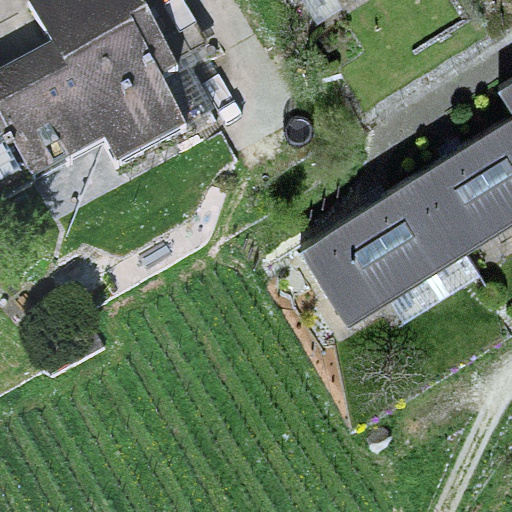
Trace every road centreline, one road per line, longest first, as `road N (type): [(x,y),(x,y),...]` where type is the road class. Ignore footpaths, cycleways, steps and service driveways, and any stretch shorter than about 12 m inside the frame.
road 1 (trunk): [(511,232),(83,511)]
road 2 (track): [(442,511),(511,375)]
